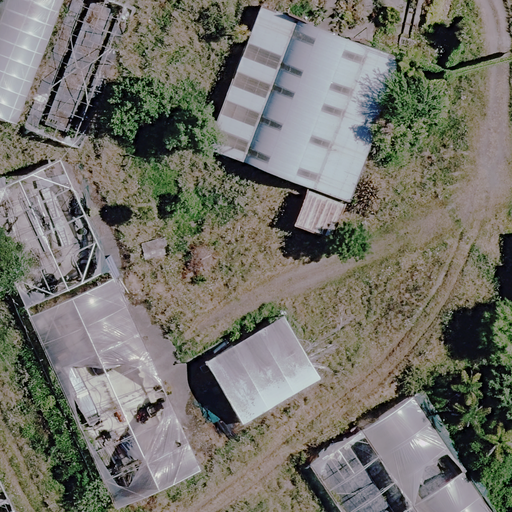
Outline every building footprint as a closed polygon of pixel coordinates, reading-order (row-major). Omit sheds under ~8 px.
[(0,0),(0,124),(4,126),(54,0),(0,0)] [(82,0),(54,0),(4,126),(75,154),(129,19),(82,0)] [(398,62),(258,10),(194,180),(229,193),(239,165),(304,190),(289,229),(329,244),(398,62)] [(199,474),(61,165),(0,191),(0,255),(114,511),(199,474)] [(320,381),(282,317),(202,365),(239,428),(320,381)] [(362,436),(414,511),(486,511),(410,403),(362,436)] [(414,511),(362,436),(306,475),(330,511),(414,511)] [(0,511),(9,511),(0,491),(0,511)]
